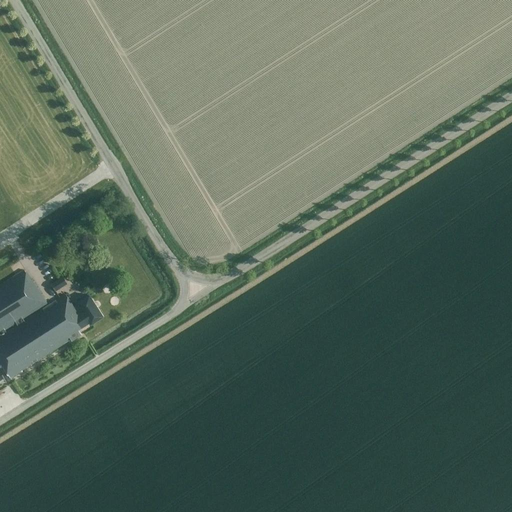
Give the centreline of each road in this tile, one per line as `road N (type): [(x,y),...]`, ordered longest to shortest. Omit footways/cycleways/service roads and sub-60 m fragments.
road 1 (unclassified): [(194,300),(511,96)]
road 2 (unclassified): [(194,300),(12,0)]
road 3 (unclassified): [(0,423),(194,300)]
road 4 (unknown): [(109,160),(0,232)]
